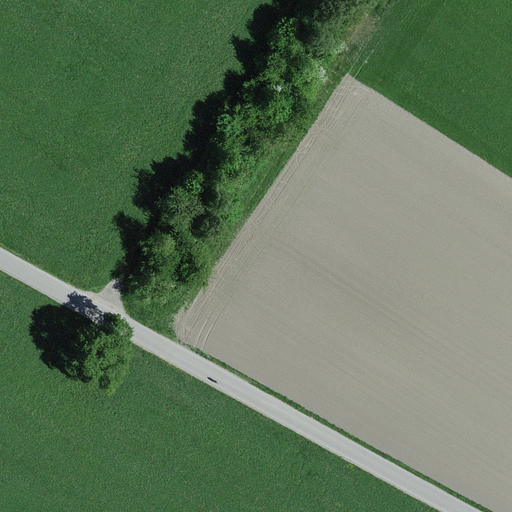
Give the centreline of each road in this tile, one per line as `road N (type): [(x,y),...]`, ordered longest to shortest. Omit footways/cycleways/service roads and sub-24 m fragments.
road 1 (unclassified): [(0,258),(462,511)]
road 2 (track): [(97,311),(299,0)]
